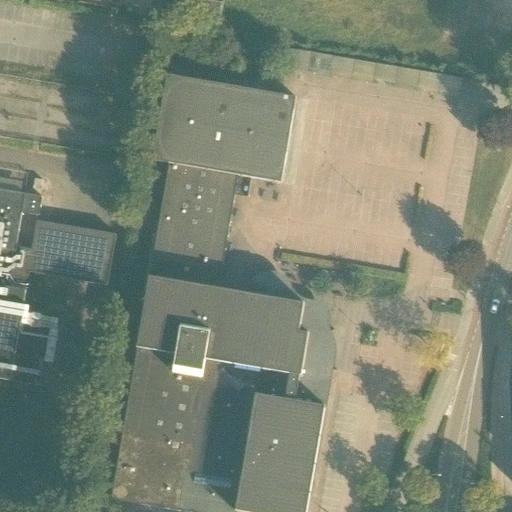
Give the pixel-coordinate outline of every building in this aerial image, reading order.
[(464,79),(381,64),(378,80),(462,95),(464,79)] [(266,67),(265,76),(286,80),(288,70),(266,67)] [(275,300),(219,290),(238,177),(282,184),(296,99),(167,76),(153,162),(169,165),(112,500),(180,511),(182,511),(238,511),(306,511),(331,371),(329,370),(316,353),(319,351),(320,347),(322,343),(321,339),(321,337),(319,334),(317,331),(315,329),(312,327),(309,326),(306,326),(304,326),(301,327),(304,305),(275,300)] [(32,250),(17,248),(26,195),(0,190),(0,380),(36,386),(48,313),(23,309),(25,302),(29,303),(33,303),(35,302),(37,301),(39,299),(40,298),(42,294),(41,290),(41,288),(40,286),(38,284),(36,282),(32,281),(11,277),(13,271),(108,287),(117,235),(37,222),(32,250)] [(40,217),(43,198),(32,196),(29,215),(40,217)]
